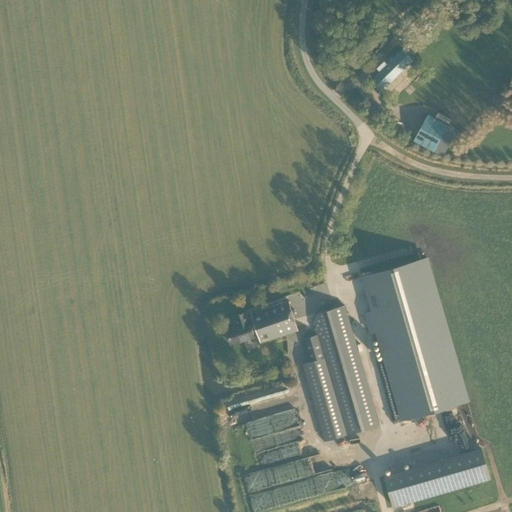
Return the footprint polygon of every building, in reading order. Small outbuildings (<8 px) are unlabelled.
[(413,59),(402,47),(369,79),(380,91),(413,59)] [(413,139),(444,154),(457,128),(428,112),(413,139)] [(426,258),(361,276),(402,418),(467,400),(426,258)] [(297,330),(288,301),(250,312),(251,316),(248,317),(246,311),(232,315),(235,323),(225,326),(230,343),(253,336),(252,331),(256,330),(259,341),(297,330)] [(352,331),(345,305),(318,313),(313,321),(317,335),(303,339),(310,361),(303,363),(325,441),(380,425),(352,331)] [(232,427),(267,416),(265,410),(254,413),(251,401),(226,408),(232,427)] [(481,448),(404,470),(412,500),(489,478),(481,448)] [(393,506),(412,500),(404,470),(384,476),(393,506)]
